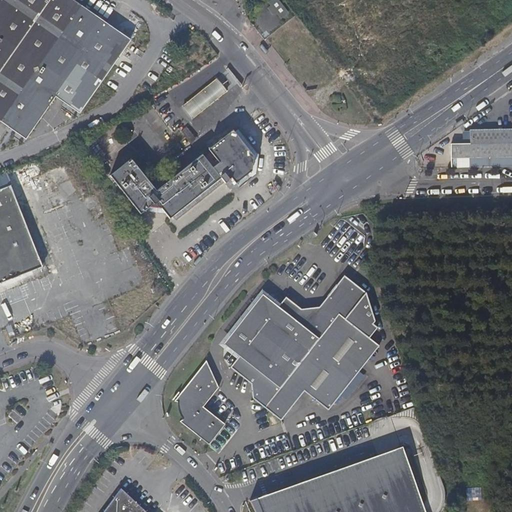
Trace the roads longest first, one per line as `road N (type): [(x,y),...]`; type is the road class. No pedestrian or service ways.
road 1 (primary): [(124,410),(238,273),(360,182)]
road 2 (unknown): [(216,298),(218,377),(235,412),(261,436),(286,440),(337,423),(390,373)]
road 3 (primary): [(288,204),(210,266),(107,391)]
road 4 (unknown): [(184,297),(169,277),(171,244),(242,194),(262,169),(264,126),(246,99)]
road 5 (unknown): [(0,161),(116,103),(180,0)]
road 6 (primary): [(360,182),(503,68)]
road 7 (residential): [(511,183),(360,182)]
road 8 (residential): [(227,511),(204,479),(124,410)]
road 9 (primary): [(107,391),(26,511)]
road 10 (primary): [(503,68),(390,135)]
road 11 (primary): [(50,511),(124,410)]
road 12 (residential): [(0,360),(46,352),(107,391)]
